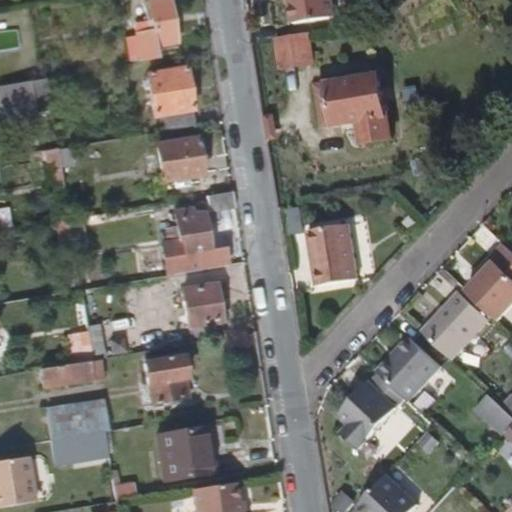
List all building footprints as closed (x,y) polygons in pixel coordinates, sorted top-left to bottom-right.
[(154,0),(150,1),(152,21),(154,32),(136,34),(136,36),(140,57),(140,60),(158,57),(156,46),(176,44),(169,0),(154,0)] [(295,0),(295,3),(291,3),(294,25),(336,20),(333,0),(295,0)] [(31,13),(0,18),(0,71),(29,67),(23,28),(33,26),(31,13)] [(154,32),(152,21),(135,25),(136,34),(154,32)] [(305,35),(273,40),(277,69),(309,64),(305,35)] [(140,57),(136,36),(124,38),(128,59),(140,57)] [(163,131),(194,125),(185,69),(148,75),(154,118),(161,118),(163,131)] [(71,85),(70,74),(46,79),(48,89),(71,85)] [(377,75),(327,82),(334,125),(358,122),(361,143),(392,140),(389,117),(384,117),(377,75)] [(48,89),(46,79),(0,86),(0,126),(53,119),(48,89)] [(334,125),(327,82),(318,83),(323,126),(334,125)] [(203,175),(197,138),(157,145),(162,181),(173,179),(174,187),(189,185),(187,177),(203,175)] [(70,147),(57,149),(61,169),(74,167),(70,147)] [(49,171),(61,170),(61,169),(57,149),(46,151),(49,171)] [(235,208),(232,192),(207,197),(209,212),(235,208)] [(183,273),(228,266),(225,248),(210,251),(204,215),(192,216),(191,210),(174,213),(178,239),(158,242),(164,277),(183,273)] [(426,227),(412,214),(399,228),(412,241),(426,227)] [(82,240),(79,219),(69,220),(70,227),(72,241),(82,240)] [(57,222),(57,229),(70,227),(69,220),(57,222)] [(360,277),(351,222),(310,228),(317,283),(360,277)] [(61,251),(74,249),(72,241),(70,227),(57,229),(61,251)] [(493,315),(498,320),(511,305),(511,249),(504,243),(480,269),(484,274),(477,280),(467,291),(493,315)] [(484,274),(480,269),(473,276),(477,280),(484,274)] [(80,286),(79,279),(68,281),(68,287),(80,286)] [(189,344),(220,339),(218,323),(219,322),(213,286),(179,291),(184,328),(187,328),(189,344)] [(488,320),(493,315),(467,291),(463,287),(459,292),(488,320)] [(422,330),(453,359),(488,320),(459,292),(422,330)] [(73,364),(92,361),(89,343),(87,334),(69,337),(73,364)] [(406,336),(375,371),(377,372),(404,398),(408,401),(439,367),(406,336)] [(104,341),(89,343),(92,361),(101,360),(107,359),(104,341)] [(148,385),(152,402),(183,397),(180,379),(184,379),(180,357),(142,363),(145,385),(148,385)] [(101,360),(92,361),(95,382),(104,381),(101,360)] [(95,382),(92,361),(73,364),(40,370),(42,391),(95,382)] [(29,372),(8,376),(11,393),(31,390),(29,372)] [(355,450),(404,398),(377,372),(367,383),(365,382),(335,416),(346,426),(339,435),(355,450)] [(511,393),(501,404),(511,413),(511,393)] [(501,433),(511,420),(511,413),(501,404),(491,394),(477,410),(501,433)] [(44,408),(46,422),(100,412),(98,400),(44,408)] [(50,441),(103,432),(100,412),(46,422),(50,441)] [(439,443),(426,430),(416,442),(429,454),(439,443)] [(107,456),(103,432),(50,441),(54,465),(107,456)] [(212,474),(204,434),(157,441),(163,483),(212,474)] [(0,463),(0,507),(32,502),(25,459),(0,463)] [(110,471),(115,503),(135,500),(133,483),(119,485),(117,470),(110,471)] [(386,473),(356,506),(362,511),(408,511),(417,503),(386,473)] [(237,511),(236,503),(232,484),(188,491),(191,511),(237,511)] [(343,511),(352,503),(341,493),(331,504),(339,511),(343,511)] [(116,511),(115,503),(106,505),(107,511),(116,511)]
